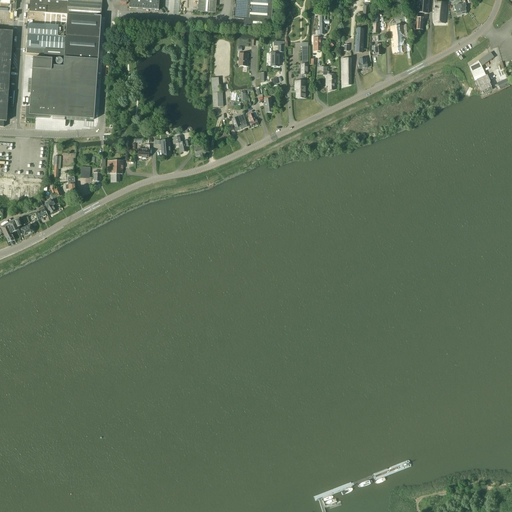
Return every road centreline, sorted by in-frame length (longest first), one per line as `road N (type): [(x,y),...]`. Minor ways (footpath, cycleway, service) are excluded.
road 1 (tertiary): [(0,254),(139,185),(216,164),(430,61),(486,26),(497,0)]
road 2 (tertiary): [(108,11),(95,130),(15,132)]
road 3 (unclassified): [(15,132),(22,0)]
road 4 (residential): [(108,11),(219,18),(227,0)]
